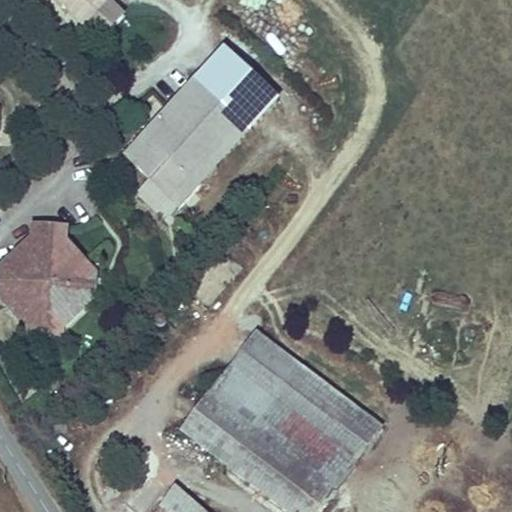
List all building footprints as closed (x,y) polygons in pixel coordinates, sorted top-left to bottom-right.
[(55,0),(100,42),(127,14),(112,0),(55,0)] [(168,222),(255,129),(196,75),(122,155),(150,181),(138,194),(168,222)] [(65,227),(30,227),(29,240),(0,268),(0,274),(8,282),(8,306),(28,327),(27,335),(62,335),(63,327),(84,308),(85,284),(95,273),(64,240),(65,227)] [(84,308),(94,298),(95,273),(85,284),(84,308)] [(464,311),(468,299),(438,290),(434,303),(464,311)] [(259,338),(212,401),(256,434),(330,490),(377,427),(259,338)] [(226,473),(256,434),(212,401),(182,440),(226,473)] [(330,490),(256,434),(226,473),(278,511),(313,511),(316,509),(330,490)] [(207,511),(194,499),(180,511),(207,511)]
